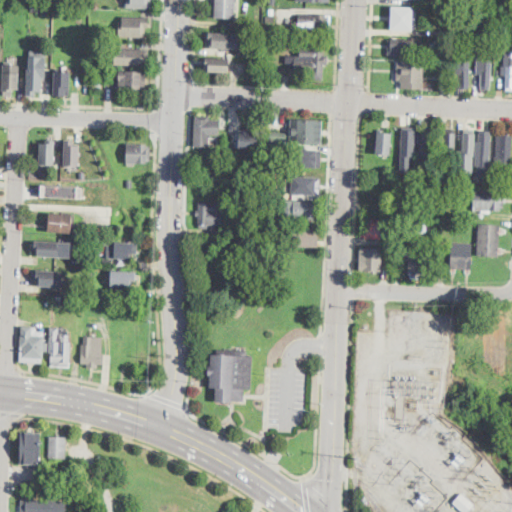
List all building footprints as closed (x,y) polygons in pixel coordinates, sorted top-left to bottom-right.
[(152,0),(152,8),(127,6),(127,0),(152,0)] [(236,0),(235,19),(216,18),(216,0),(236,0)] [(38,2),(38,10),(30,10),(30,2),(38,2)] [(417,8),(416,31),(392,29),(393,7),(417,8)] [(331,16),(330,25),(329,37),(297,35),(297,34),(278,32),(278,20),(298,21),(299,14),(331,16)] [(148,26),(146,26),(145,36),(119,35),(119,20),(122,20),(122,15),(149,16),(148,26)] [(229,48),(206,47),(206,31),(229,32),(229,48)] [(423,39),(423,50),(414,50),(414,53),(411,53),(411,57),(388,56),(389,38),(423,39)] [(287,41),(286,50),(278,50),(278,41),(287,41)] [(125,47),(145,48),(145,49),(149,49),(149,63),(144,63),(144,64),(115,63),(115,47),(120,47),(120,43),(125,43),(125,47)] [(329,56),(328,59),(328,65),(325,64),(324,80),(312,79),(312,72),(291,71),(291,64),(287,64),(287,56),(300,57),(301,47),(325,49),(325,55),(329,56)] [(511,51),(511,90),(506,90),(507,75),(501,75),(501,65),(505,65),(506,53),(509,53),(510,51),(511,51)] [(27,67),(26,95),(35,96),(35,91),(41,91),(42,76),(45,77),(46,55),(29,55),(29,67),(27,67)] [(228,70),(205,70),(206,56),(229,57),(228,70)] [(492,57),(491,89),(481,89),(482,57),(492,57)] [(469,58),(469,64),(470,64),(470,89),(460,88),(460,71),(456,71),(456,64),(458,64),(459,58),(469,58)] [(425,60),(424,74),(429,74),(429,85),(424,85),(424,87),(406,86),(406,81),(405,81),(405,78),(402,78),(402,60),(405,61),(405,59),(425,60)] [(444,76),(442,76),(441,59),(449,59),(450,76),(444,76)] [(21,70),(20,75),(19,75),(19,89),(14,89),(13,96),(4,95),(4,90),(1,90),(2,72),(4,72),(4,64),(21,65),(21,70)] [(145,87),(119,87),(119,77),(118,77),(118,69),(142,70),(142,72),(146,72),(145,87)] [(71,86),(70,95),(54,94),(55,71),(70,71),(69,86),(71,86)] [(220,128),(219,135),(210,135),(209,147),(195,146),(196,117),(220,117),(220,128)] [(323,135),(322,144),(291,143),(292,119),(323,121),(323,135)] [(437,129),(436,141),(435,141),(435,148),(436,148),(436,155),(434,157),(434,166),(419,165),(421,131),(425,132),(425,128),(437,129)] [(268,142),(287,142),(286,130),(267,130),(268,142)] [(380,130),(378,152),(392,153),(394,132),(380,130)] [(415,152),(415,156),(404,156),(406,130),(416,131),(414,152),(415,152)] [(456,131),(455,162),(443,162),(443,150),(446,151),(447,130),(456,131)] [(475,132),(473,166),(463,165),(464,131),(475,132)] [(509,132),(509,136),(511,136),(511,167),(501,167),(501,165),(495,165),(495,157),(496,157),(497,135),(503,135),(503,132),(509,132)] [(259,134),(258,153),(237,151),(238,133),(259,134)] [(491,135),(489,167),(480,166),(481,156),(478,156),(480,135),(491,135)] [(56,141),(56,144),(55,165),(39,164),(39,143),(46,144),(46,140),(56,141)] [(79,163),(79,166),(63,165),(64,140),(74,141),(74,144),(80,145),(79,163)] [(148,146),(148,147),(152,147),(152,161),(147,161),(147,164),(128,164),(128,145),(148,146)] [(289,148),(289,165),(321,166),(321,149),(289,148)] [(292,174),(291,193),(320,194),(321,176),(292,174)] [(41,184),(40,195),(82,197),(82,185),(41,184)] [(392,186),(391,198),(381,197),(380,208),(365,207),(367,185),(392,186)] [(500,190),(502,192),(505,192),(505,209),(501,209),(501,210),(491,210),(491,213),(481,213),(481,210),(474,210),(474,190),(500,190)] [(320,210),(319,217),(315,217),(315,219),(286,218),(286,200),(316,202),(316,203),(320,204),(320,210)] [(219,203),(219,214),(223,214),(223,224),(219,224),(219,226),(209,225),(209,229),(199,229),(200,216),(197,216),(197,212),(197,210),(200,210),(200,203),(219,203)] [(72,227),(71,234),(48,232),(50,213),(73,216),(72,227)] [(382,232),(382,238),(364,239),(364,237),(362,237),(362,230),(365,230),(365,220),(390,220),(390,232),(382,232)] [(499,253),(499,257),(478,256),(479,225),(500,226),(499,253)] [(319,242),(319,245),(315,245),(315,247),(293,246),(293,229),(314,230),(314,232),(319,232),(319,242)] [(139,249),(139,251),(138,254),(132,254),(132,251),(130,251),(130,258),(115,256),(115,259),(106,258),(108,239),(134,242),(134,243),(140,243),(139,249)] [(66,247),(65,257),(37,256),(37,250),(34,250),(35,240),(60,242),(59,246),(66,247)] [(473,244),(472,268),(471,268),(466,268),(456,268),(451,267),(451,266),(452,243),(473,244)] [(361,246),(361,269),(383,271),(383,247),(361,246)] [(427,250),(426,275),(423,275),(423,279),(412,278),(412,274),(409,274),(410,261),(405,261),(406,249),(427,250)] [(137,278),(137,281),(131,281),(131,286),(111,286),(111,270),(136,271),(136,272),(138,272),(137,278)] [(68,272),(67,276),(63,276),(63,288),(53,287),(53,285),(37,285),(37,280),(32,280),(32,271),(68,272)] [(48,343),(48,352),(44,351),(44,359),(43,359),(43,363),(20,362),(21,334),(23,332),(23,327),(37,327),(37,331),(45,331),(44,343),(48,343)] [(71,343),(71,363),(70,363),(69,367),(52,366),(52,362),(50,361),(51,327),(65,328),(65,331),(70,331),(69,343),(71,343)] [(103,338),(102,354),(105,354),(104,365),(98,364),(98,369),(88,368),(88,364),(81,363),(81,355),(83,355),(83,345),(86,345),(86,338),(89,338),(89,335),(99,335),(99,337),(103,338)] [(249,350),(248,355),(254,355),(252,389),(245,389),(244,401),(232,400),(231,403),(215,402),(216,388),(210,388),(211,375),(208,375),(209,365),(211,366),(212,353),(224,354),(224,349),(249,350)] [(41,433),(41,464),(21,463),(22,432),(41,433)] [(67,438),(66,459),(49,458),(51,437),(67,438)] [(37,481),(37,489),(20,489),(20,481),(37,481)] [(475,504),(469,511),(463,511),(454,504),(462,493),(475,504)] [(58,498),(58,511),(24,511),(24,507),(27,507),(27,502),(24,502),(24,497),(58,498)] [(90,499),(90,509),(80,509),(80,499),(90,499)]
